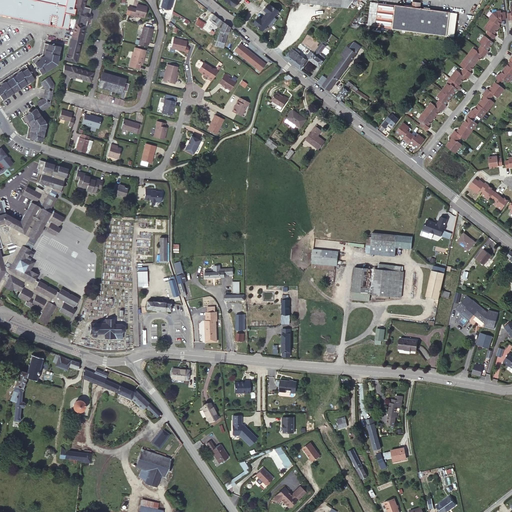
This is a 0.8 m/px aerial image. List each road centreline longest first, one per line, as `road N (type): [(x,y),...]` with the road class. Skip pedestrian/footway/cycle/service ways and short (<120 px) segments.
road 1 (tertiary): [(511,390),(171,353),(132,358)]
road 2 (secondary): [(206,0),(413,164)]
road 3 (residential): [(4,125),(17,140),(151,172),(167,155),(184,100)]
road 4 (residential): [(132,358),(234,511)]
road 5 (residential): [(413,164),(511,37)]
road 6 (residential): [(148,0),(158,32),(141,100),(123,109),(89,100)]
road 7 (tertiary): [(132,358),(99,360),(0,322)]
road 8 (secondary): [(413,164),(511,243)]
